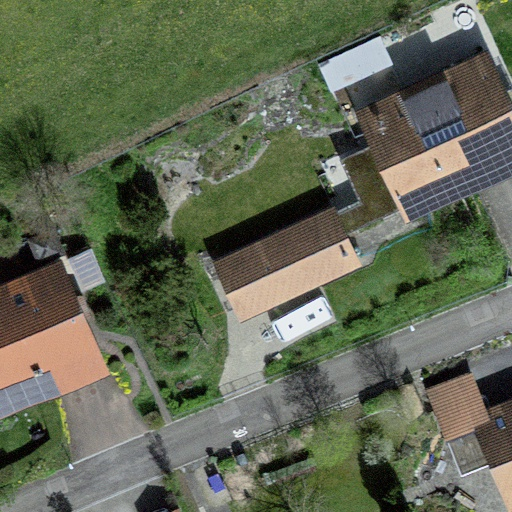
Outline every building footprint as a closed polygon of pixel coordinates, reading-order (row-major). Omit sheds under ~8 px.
[(315,64),(328,92),(394,61),(381,33),(315,64)] [(405,217),(511,167),(511,99),(486,45),(353,107),(405,217)] [(362,260),(334,199),(211,257),(239,317),(362,260)] [(61,248),(55,232),(33,241),(40,257),(61,248)] [(80,289),(105,279),(91,246),(67,256),(80,289)] [(0,414),(43,397),(110,369),(60,253),(0,278),(0,414)] [(511,393),(485,404),(471,369),(425,387),(458,472),(489,460),(508,507),(511,505),(511,393)] [(457,499),(462,489),(457,479),(447,475),(437,479),(433,489),(437,499),(447,503),(457,499)] [(181,511),(178,505),(166,510),(163,502),(146,508),(147,511),(181,511)]
